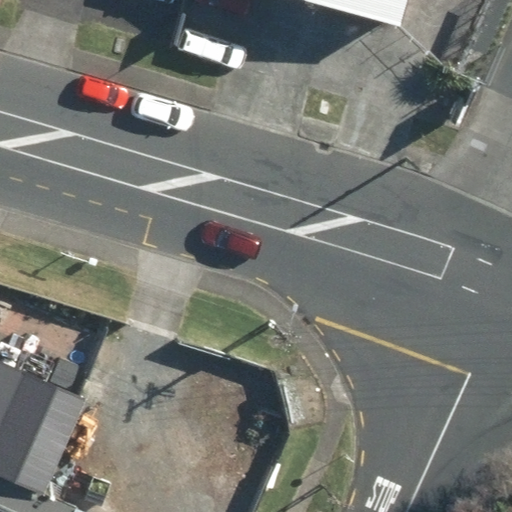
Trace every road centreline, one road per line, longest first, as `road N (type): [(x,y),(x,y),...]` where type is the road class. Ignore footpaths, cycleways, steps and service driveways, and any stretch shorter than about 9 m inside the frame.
road 1 (tertiary): [(500,309),(440,277),(0,143)]
road 2 (residential): [(500,309),(406,511)]
